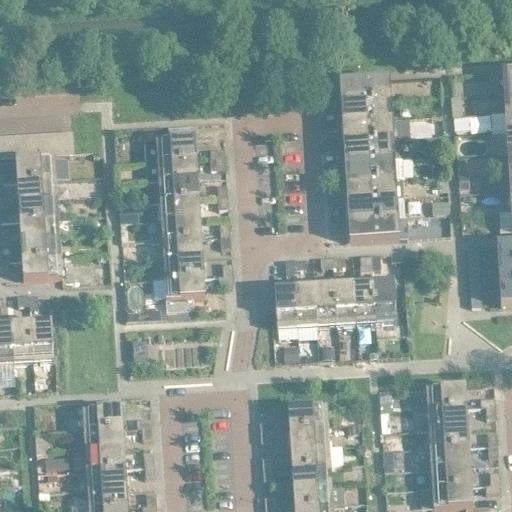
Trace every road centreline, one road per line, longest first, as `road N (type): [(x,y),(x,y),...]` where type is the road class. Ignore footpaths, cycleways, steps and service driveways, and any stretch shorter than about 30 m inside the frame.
road 1 (residential): [(252,248),(246,118),(313,115),(319,245)]
road 2 (residential): [(240,397),(175,401),(181,511)]
road 3 (residential): [(240,397),(252,248)]
